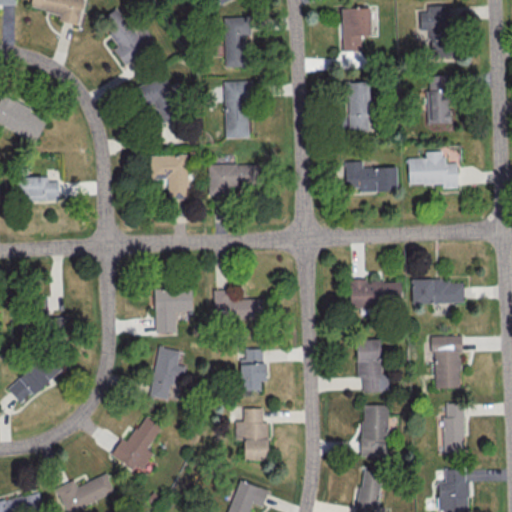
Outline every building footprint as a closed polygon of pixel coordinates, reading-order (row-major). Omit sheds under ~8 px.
[(57,19),(77,24),(82,0),(29,0),(28,6),(59,13),(57,19)] [(419,11),(418,29),(427,30),(426,57),(451,57),(452,5),(426,5),(426,11),(419,11)] [(125,64),(130,58),(148,47),(154,41),(143,24),(134,30),(129,21),(114,7),(107,13),(99,18),(104,27),(105,28),(115,45),(112,48),(118,57),(125,64)] [(369,7),(340,8),(341,51),(360,50),(359,35),(370,34),(369,7)] [(224,66),(248,65),(246,16),(222,16),(224,66)] [(449,122),(448,74),(426,75),(428,122),(449,122)] [(139,105),(153,103),(155,119),(174,117),(169,78),(136,82),(139,105)] [(222,81),(224,137),(249,136),(247,80),(222,81)] [(346,130),(369,129),(367,80),(345,81),(346,130)] [(0,124),(33,142),(46,117),(1,93),(0,93),(0,124)] [(407,183),(441,182),(441,187),(456,187),(455,162),(442,162),(442,150),(424,151),(424,156),(406,157),(407,183)] [(146,155),(147,178),(166,177),(167,197),(187,196),(186,154),(146,155)] [(358,191),(396,190),(395,166),(360,167),(360,160),(343,161),(344,187),(358,186),(358,191)] [(207,191),(259,189),(258,162),(206,164),(207,191)] [(47,175),(14,176),(15,201),(57,200),(56,180),(47,180),(47,175)] [(400,280),(365,281),(365,278),(348,278),(348,305),(400,304),(400,280)] [(410,280),(410,303),(462,301),(461,278),(410,280)] [(153,287),(154,332),(174,331),(173,310),(191,309),(190,286),(153,287)] [(213,288),(213,321),(263,321),(263,297),(231,298),(231,288),(213,288)] [(46,295),(31,295),(31,315),(46,315),(46,295)] [(434,387),(460,386),(458,334),(429,335),(429,352),(433,352),(434,387)] [(381,338),(354,339),(356,377),(360,376),(361,391),(383,390),(381,338)] [(178,350),(157,346),(147,394),(168,399),(173,374),(182,376),(184,366),(176,364),(178,350)] [(239,357),(238,389),(259,390),(259,380),(262,380),(263,348),(244,347),(243,357),(239,357)] [(6,388),(19,401),(29,392),(32,395),(60,368),(45,352),(6,388)] [(443,402),(441,451),(461,451),(462,403),(443,402)] [(360,456),(386,456),(386,404),(360,404),(360,456)] [(266,421),(261,421),(261,407),(241,407),(242,420),(233,420),(234,437),(242,437),(243,459),(267,458),(266,421)] [(110,453),(139,471),(151,452),(146,448),(161,423),(144,413),(126,441),(120,437),(110,453)] [(465,511),(465,466),(443,467),(443,481),(436,481),(436,508),(443,508),(442,511),(465,511)] [(354,511),(374,511),(380,471),(360,469),(354,511)] [(75,485),(73,478),(54,486),(64,511),(65,511),(115,492),(107,472),(75,485)] [(247,511),(251,502),(260,506),(266,489),(237,479),(225,511),(247,511)] [(0,499),(0,511),(42,511),(36,490),(0,499)]
